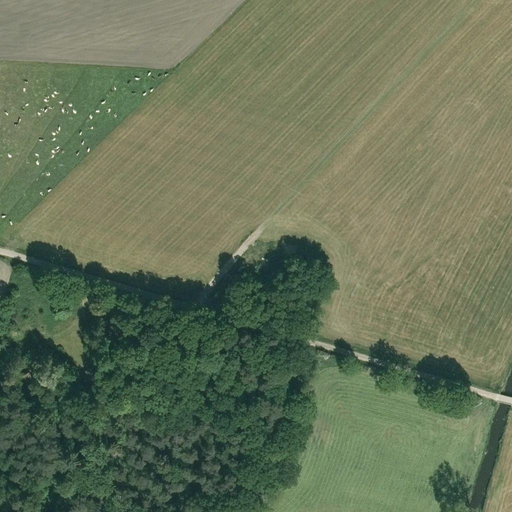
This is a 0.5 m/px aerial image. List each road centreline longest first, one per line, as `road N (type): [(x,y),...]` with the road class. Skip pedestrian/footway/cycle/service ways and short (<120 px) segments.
road 1 (unclassified): [(0,251),(511,398)]
road 2 (track): [(221,511),(271,439),(307,339)]
